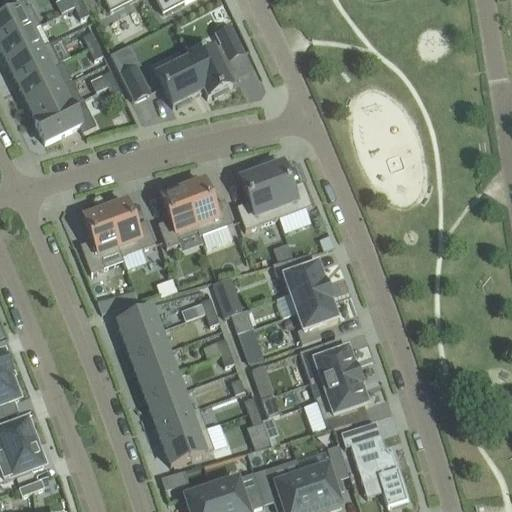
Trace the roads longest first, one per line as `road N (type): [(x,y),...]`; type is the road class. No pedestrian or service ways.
road 1 (residential): [(309,120),(410,374),(452,511)]
road 2 (residential): [(141,511),(105,396),(20,192)]
road 3 (residential): [(20,192),(309,120)]
road 4 (residential): [(92,511),(0,258)]
road 5 (residential): [(254,0),(309,120)]
